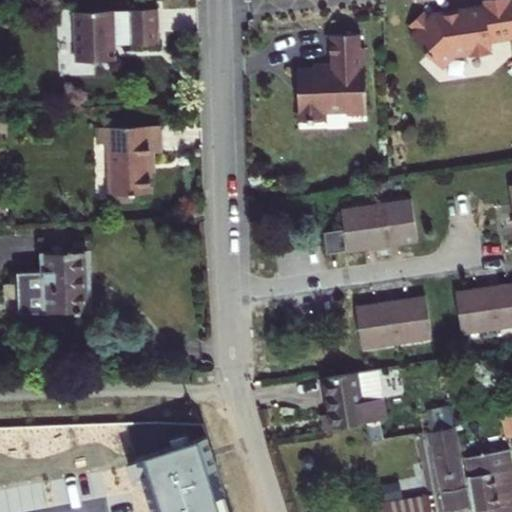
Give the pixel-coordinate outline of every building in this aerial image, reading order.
[(511,36),(511,14),(510,0),(480,0),(481,6),(431,12),(424,19),(417,12),(404,26),(416,38),(418,48),(437,67),(450,54),(464,52),(469,55),(484,54),(487,48),(486,40),(511,36)] [(115,12),(76,12),(76,19),(69,19),(68,42),(76,42),(77,61),(117,61),(116,45),(160,45),(160,12),(130,12),(130,17),(116,17),(115,12)] [(359,45),(358,31),(328,32),(329,61),(312,62),(312,67),(296,67),(297,119),(322,118),(322,109),(346,108),(350,112),(360,111),(365,108),(363,45),(359,45)] [(163,131),(113,131),(114,197),(152,198),(152,150),(163,150),(163,131)] [(341,208),(344,227),(322,230),(326,251),(416,236),(410,197),(341,208)] [(65,277),(42,276),(42,319),(113,316),(112,254),(66,253),(65,277)] [(511,279),(455,289),(462,330),(511,321),(511,279)] [(424,294),(354,305),(361,348),(431,336),(424,294)] [(386,415),(377,365),(325,373),(330,423),(386,415)] [(427,408),(431,431),(453,427),(449,404),(427,408)] [(145,436),(169,511),(230,511),(200,419),(145,436)] [(465,486),(453,427),(431,431),(431,434),(428,435),(430,445),(433,444),(441,482),(442,489),(465,486)] [(388,444),(391,469),(418,465),(414,435),(381,439),(382,445),(388,444)] [(500,511),(497,494),(508,493),(505,475),(469,482),(470,485),(472,498),(474,507),(474,511),(500,511)] [(472,498),(470,485),(465,486),(442,489),(446,511),(449,511),(474,507),(472,498)] [(497,494),(500,511),(511,511),(511,510),(508,493),(497,494)] [(432,511),(429,496),(385,505),(386,511),(432,511)]
